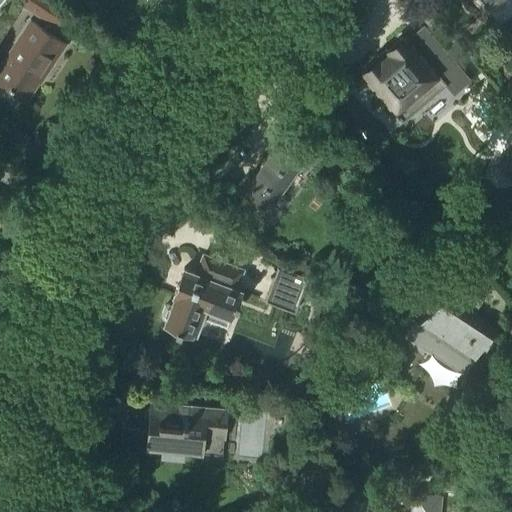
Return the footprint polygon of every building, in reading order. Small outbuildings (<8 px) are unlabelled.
[(56,26),(67,10),(52,0),(25,0),(22,4),(56,26)] [(478,0),(487,10),(498,0),(478,0)] [(48,68),(64,44),(31,22),(0,68),(0,80),(26,98),(38,80),(36,79),(45,66),(48,68)] [(446,24),(437,32),(444,39),(452,32),(446,24)] [(453,92),(468,79),(428,32),(412,46),(405,38),(403,40),(400,37),(389,46),(392,49),(390,51),(380,59),(378,61),(375,58),(364,68),(367,71),(365,72),(374,82),(370,85),(369,86),(381,101),(383,99),(386,97),(397,110),(410,98),(415,103),(443,80),(446,84),(453,92)] [(267,209),(302,160),(290,152),(305,134),(285,118),(263,143),(271,150),(242,191),(267,209)] [(341,167),(363,149),(348,132),(327,150),(341,167)] [(511,148),(495,163),(511,182),(511,148)] [(451,273),(468,259),(451,239),(434,253),(451,273)] [(237,267),(203,254),(196,272),(184,268),(174,293),(176,294),(172,305),(168,304),(165,306),(162,314),(163,318),(166,319),(165,322),(175,326),(175,328),(179,330),(180,328),(190,332),(191,330),(195,332),(201,315),(211,319),(216,309),(230,314),(234,304),(236,305),(238,300),(236,299),(240,289),(230,286),(237,267)] [(307,277),(277,266),(265,300),(294,311),(307,277)] [(490,351),(502,332),(473,313),(481,301),(446,278),(438,290),(426,309),(433,314),(424,327),(415,321),(405,336),(464,375),(483,347),(490,351)] [(511,315),(503,324),(511,334),(511,315)] [(173,405),(151,403),(148,431),(123,428),(121,452),(146,454),(146,457),(147,457),(148,447),(162,448),(163,444),(185,446),(185,450),(200,451),(200,453),(201,453),(203,437),(223,438),(226,410),(225,410),(224,416),(205,414),(205,408),(190,407),(190,405),(173,404),(173,405)] [(462,492),(464,469),(444,467),(442,490),(462,492)] [(437,511),(439,496),(413,494),(411,511),(437,511)]
